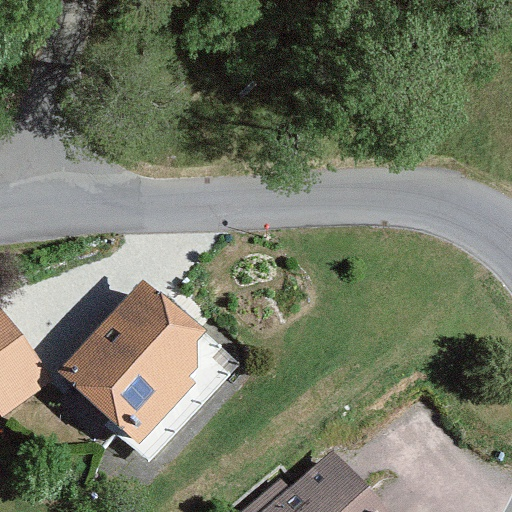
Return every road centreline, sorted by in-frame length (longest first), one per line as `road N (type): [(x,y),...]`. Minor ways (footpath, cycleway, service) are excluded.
road 1 (residential): [(21,216),(424,198),(466,209),(511,236)]
road 2 (unclassified): [(78,0),(21,216)]
